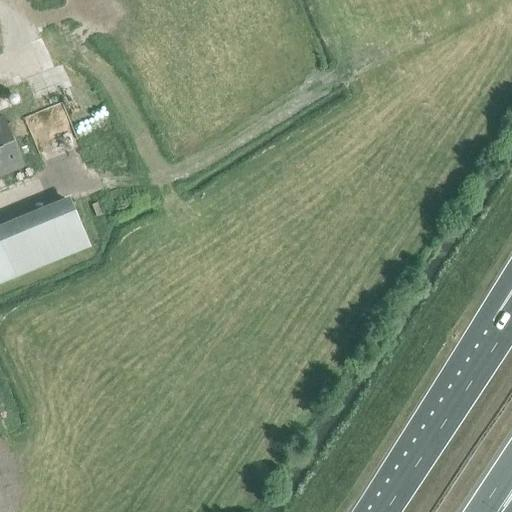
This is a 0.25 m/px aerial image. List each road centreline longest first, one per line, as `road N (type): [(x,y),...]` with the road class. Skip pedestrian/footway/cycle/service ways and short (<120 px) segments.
road 1 (motorway): [(470,383),(385,511)]
road 2 (motorway): [(511,272),(481,322),(470,383)]
